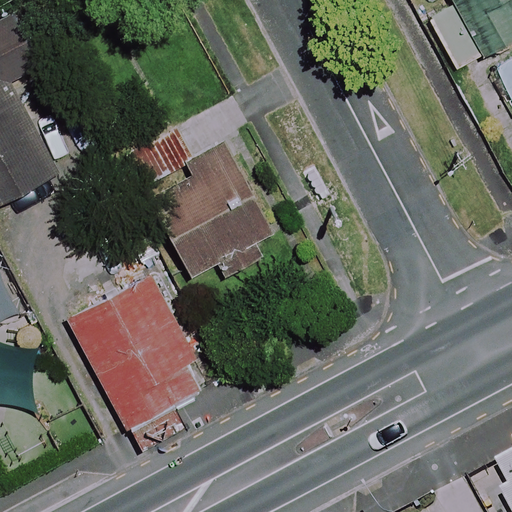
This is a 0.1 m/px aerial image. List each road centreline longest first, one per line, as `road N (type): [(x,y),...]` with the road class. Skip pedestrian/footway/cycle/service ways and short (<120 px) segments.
road 1 (residential): [(479,348),(292,0)]
road 2 (primary): [(479,348),(174,511)]
